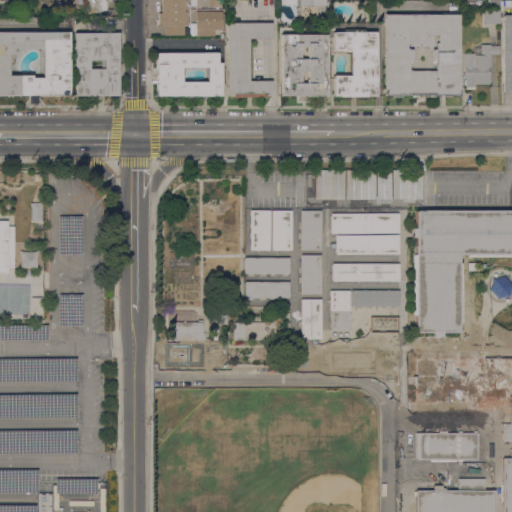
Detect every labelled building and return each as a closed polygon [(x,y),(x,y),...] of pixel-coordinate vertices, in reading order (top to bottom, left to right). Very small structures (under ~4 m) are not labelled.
[(108,0),(101,0),(85,0),(85,13),(108,14),(108,0)] [(300,6),(299,0),(325,0),(326,16),(317,16),(317,5),(300,6)] [(488,0),(499,0),(499,8),(488,8),(488,0)] [(499,12),(499,24),(482,23),(483,12),(483,10),(499,10),(499,12)] [(195,12),(208,12),(214,12),(214,29),(195,30),(195,12)] [(459,15),(459,96),(450,96),(450,97),(442,97),(442,96),(437,96),(435,96),(435,97),(425,97),(425,96),(418,96),(418,97),(408,97),(405,97),(405,96),(401,96),(401,97),(392,97),(392,96),(384,96),(384,15),(459,15)] [(511,94),(502,94),(502,15),(511,15),(511,94)] [(226,23),(271,23),(271,39),(268,39),(265,39),(259,39),(254,39),(249,39),(249,81),(272,81),(272,94),(271,94),(271,96),(266,96),(266,98),(232,98),(232,96),(228,96),(228,92),(227,92),(226,23)] [(376,96),(366,96),(366,98),(356,98),(356,97),(350,97),(350,98),(340,98),(340,96),(333,96),(333,76),(350,76),(350,50),(350,52),(345,52),(345,50),(333,50),(333,32),(344,32),(344,30),(364,30),(364,32),(376,32),(376,96)] [(29,104),(29,95),(24,95),(24,97),(19,97),(19,96),(17,96),(17,97),(12,97),(12,96),(5,96),(5,97),(0,97),(0,32),(69,32),(69,96),(38,96),(38,104),(29,104)] [(75,97),(75,33),(119,33),(119,96),(78,96),(78,97),(75,97)] [(280,35),(327,35),(327,96),(326,96),(326,97),(318,97),(318,96),(289,96),(289,98),(280,98),(280,35)] [(490,69),(488,69),(488,71),(488,74),(489,73),(489,84),(475,84),(475,87),(474,87),(474,90),(466,90),(466,88),(465,88),(465,85),(463,86),(463,80),(465,80),(465,79),(463,79),(463,54),(473,54),(474,55),(480,55),(480,45),(490,45),(490,46),(499,46),(499,54),(490,54),(490,69)] [(156,54),(217,53),(217,63),(220,63),(221,96),(156,97),(156,54)] [(511,256),(468,256),(468,254),(460,254),(459,254),(459,262),(461,262),(461,323),(460,323),(459,323),(459,332),(442,332),(442,335),(433,335),(433,332),(416,332),(416,323),(415,323),(415,314),(414,314),(414,254),(415,254),(415,244),(416,244),(416,236),(412,236),(412,227),(416,227),(416,210),(424,210),(424,209),(511,209),(511,256)] [(249,211),(269,211),(269,229),(269,250),(250,250),(249,211)] [(271,211),(291,211),(291,251),(271,250),(271,211)] [(321,250),(301,251),(301,211),(321,211),(321,250)] [(398,214),(398,255),(335,255),(335,248),(331,248),(331,244),(335,244),(335,233),(330,233),(330,214),(398,214)] [(0,221),(7,221),(7,226),(13,226),(13,267),(7,267),(7,273),(0,273),(0,221)] [(321,295),(301,295),(301,255),(321,255),(321,295)] [(289,258),(289,274),(244,274),(244,258),(289,258)] [(478,263),(478,271),(467,271),(467,263),(478,263)] [(398,264),(398,281),(331,281),(331,264),(398,264)] [(289,282),(289,298),(244,298),(244,282),(289,282)] [(363,291),(363,290),(365,290),(365,291),(387,291),(387,290),(389,290),(389,291),(399,291),(399,307),(394,307),(394,308),(391,308),(391,307),(384,307),(384,308),(380,308),(380,307),(371,307),(371,308),(367,308),(367,307),(360,307),(360,308),(356,308),(356,307),(351,307),(351,291),(363,291)] [(349,314),(350,314),(350,316),(349,316),(349,331),(329,331),(329,291),(349,291),(349,314)] [(238,305),(227,305),(227,294),(238,294),(238,305)] [(320,339),(301,339),(301,299),(320,299),(320,339)] [(216,324),(216,315),(225,315),(225,324),(216,324)] [(182,323),(182,321),(185,321),(185,322),(198,323),(198,320),(202,321),(202,323),(202,333),(204,333),(204,340),(202,340),(202,349),(172,349),(172,323),(182,323)] [(263,341),(232,340),(232,323),(263,323),(263,341)] [(220,340),(213,340),(212,328),(220,328),(220,340)] [(323,352),(323,371),(299,370),(299,351),(323,352)] [(511,441),(502,441),(502,432),(501,432),(501,425),(502,425),(502,402),(493,402),(493,406),(424,406),(424,402),(415,402),(415,384),(413,384),(413,377),(415,377),(415,358),(511,358),(511,441)] [(438,433),(438,431),(446,431),(446,433),(458,433),(458,431),(461,431),(461,433),(473,433),(473,431),(476,431),(476,433),(477,433),(477,460),(461,460),(461,462),(457,462),(457,460),(455,460),(455,462),(430,462),(430,460),(416,460),(416,433),(438,433)] [(511,511),(502,511),(502,502),(500,502),(500,484),(502,484),(502,458),(511,458),(511,511)] [(415,511),(415,496),(414,496),(414,492),(415,492),(415,491),(433,491),(433,486),(441,486),(441,488),(445,488),(445,491),(458,491),(458,479),(484,479),(484,491),(494,491),(494,511),(415,511)]
